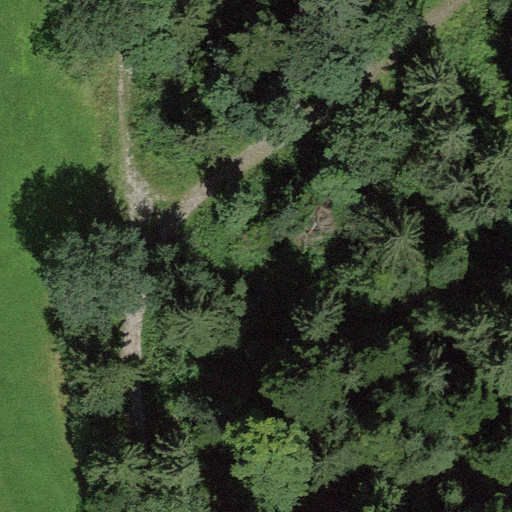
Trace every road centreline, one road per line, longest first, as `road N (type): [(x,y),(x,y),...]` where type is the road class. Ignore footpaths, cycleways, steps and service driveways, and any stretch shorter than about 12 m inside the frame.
road 1 (track): [(141,0),(133,272),(145,488),(154,511)]
road 2 (track): [(133,272),(473,0)]
